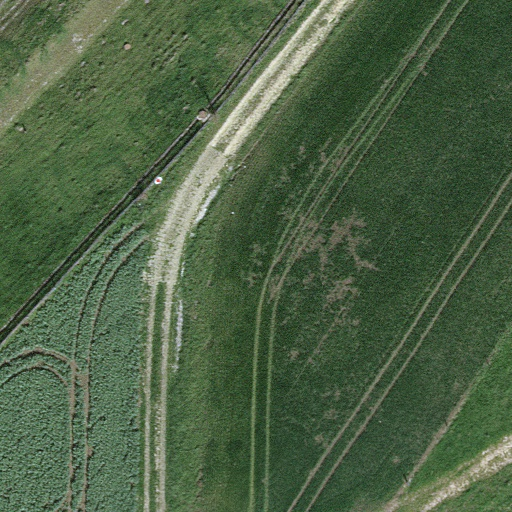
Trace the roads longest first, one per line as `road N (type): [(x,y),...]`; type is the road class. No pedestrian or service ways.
road 1 (track): [(320,0),(169,192),(150,365),(152,511)]
road 2 (track): [(388,511),(511,440)]
